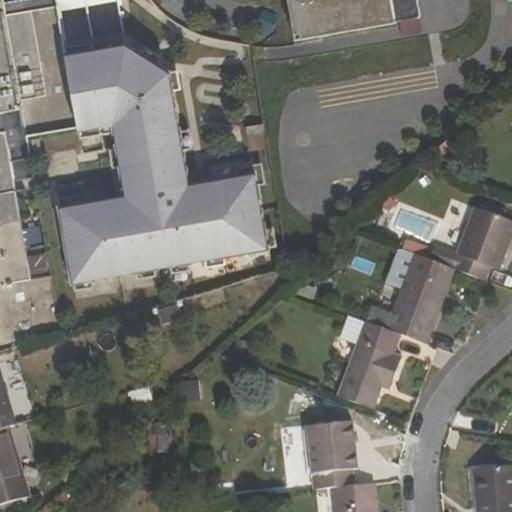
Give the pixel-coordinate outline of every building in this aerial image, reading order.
[(0,0),(0,112),(22,109),(21,101),(6,14),(5,7),(4,3),(3,0),(0,0)] [(30,0),(31,3),(32,10),(32,11),(58,7),(57,0),(30,0)] [(118,0),(57,0),(58,7),(80,129),(113,123),(124,188),(58,200),(72,278),(268,244),(255,172),(188,183),(169,72),(127,42),(118,0)] [(289,0),(296,39),(420,18),(416,0),(289,0)] [(5,7),(6,14),(21,101),(22,109),(28,140),(80,129),(58,7),(32,11),(32,10),(31,3),(5,7)] [(11,162),(31,158),(28,140),(22,109),(0,112),(0,132),(5,132),(11,162)] [(5,132),(0,132),(0,163),(11,162),(5,132)] [(0,193),(15,190),(11,162),(0,163),(0,193)] [(15,190),(0,193),(0,223),(20,220),(15,190)] [(455,271),(486,282),(492,268),(500,271),(511,237),(511,221),(475,208),(453,270),(455,271)] [(20,220),(0,223),(0,254),(25,249),(20,220)] [(25,249),(0,254),(0,284),(30,279),(25,249)] [(45,254),(29,255),(31,273),(47,271),(45,254)] [(453,270),(415,256),(394,315),(375,308),(369,324),(402,336),(428,345),(455,271),(453,270)] [(30,279),(35,310),(56,306),(51,275),(30,279)] [(30,279),(0,284),(0,315),(35,310),(30,279)] [(0,315),(0,351),(61,333),(56,306),(35,310),(0,315)] [(404,357),(396,353),(402,336),(369,324),(367,324),(339,398),(373,411),(382,389),(389,371),(397,374),(404,357)] [(389,371),(382,389),(390,392),(397,374),(389,371)] [(0,429),(10,427),(14,425),(0,376),(0,429)] [(355,471),(359,471),(354,423),(308,428),(315,491),(334,489),(357,487),(355,471)] [(10,427),(0,429),(0,506),(30,496),(10,427)] [(511,511),(511,467),(475,471),(478,511),(511,511)] [(357,487),(334,489),(336,511),(379,511),(376,485),(357,487)]
